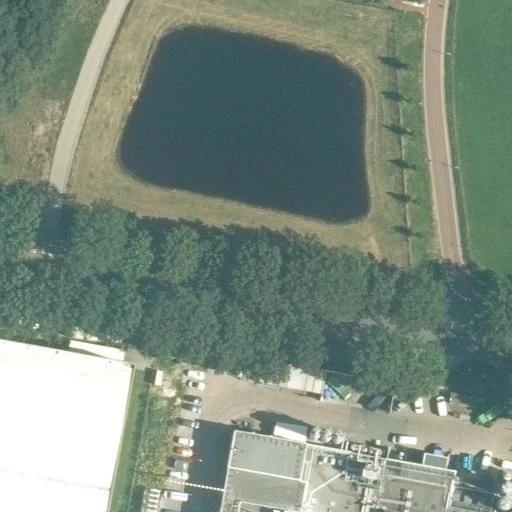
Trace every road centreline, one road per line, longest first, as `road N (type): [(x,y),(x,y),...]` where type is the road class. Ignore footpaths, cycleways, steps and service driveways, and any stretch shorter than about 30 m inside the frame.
road 1 (tertiary): [(449,340),(0,259)]
road 2 (unknown): [(203,511),(220,407),(242,389),(511,437)]
road 3 (unclassified): [(449,340),(463,284),(451,263),(434,113),(437,0)]
